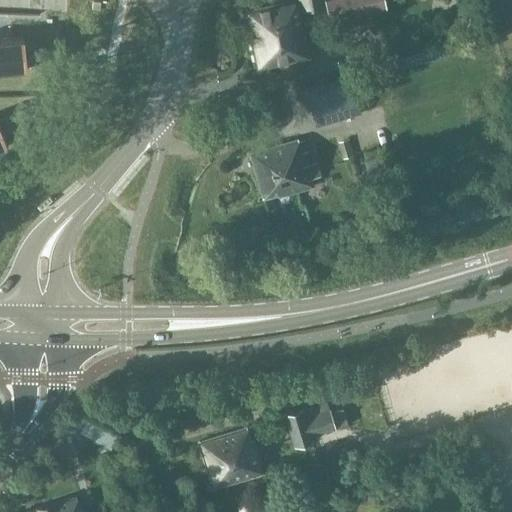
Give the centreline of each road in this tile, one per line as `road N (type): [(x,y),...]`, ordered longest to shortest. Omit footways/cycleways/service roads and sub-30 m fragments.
road 1 (tertiary): [(125,324),(336,307),(511,260)]
road 2 (tertiary): [(41,324),(45,250),(150,121),(174,64),(186,0)]
road 3 (secondary): [(0,466),(34,410),(41,324)]
